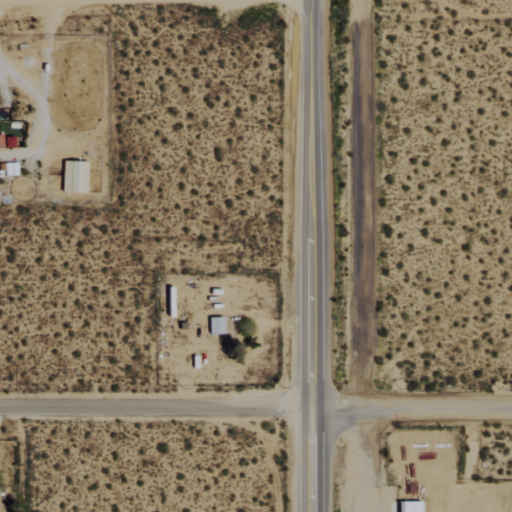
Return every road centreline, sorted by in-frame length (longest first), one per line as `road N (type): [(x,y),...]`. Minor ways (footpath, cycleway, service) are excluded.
road 1 (track): [(367,411),(367,0)]
road 2 (primary): [(313,410),(310,0)]
road 3 (residential): [(313,410),(0,407)]
road 4 (track): [(0,5),(310,2)]
road 5 (residential): [(511,411),(313,410)]
